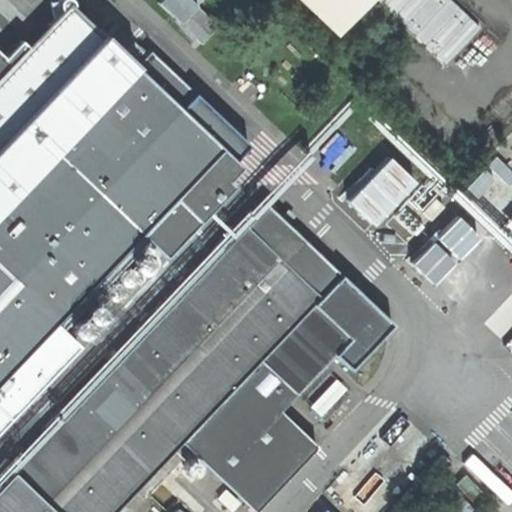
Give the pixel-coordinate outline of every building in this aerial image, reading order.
[(0,420),(77,339),(67,330),(76,321),(68,313),(59,322),(50,314),(132,227),(158,252),(223,183),(217,177),(231,162),(64,4),(61,0),(45,0),(49,9),(0,64),(0,420)] [(196,4),(199,0),(160,0),(158,2),(202,43),(219,25),(196,4)] [(305,0),(332,26),(357,0),(305,0)] [(365,189),(389,212),(413,186),(389,163),(365,189)] [(261,203),(0,477),(0,511),(104,511),(172,439),(245,510),(308,443),(273,408),(327,352),(343,367),(386,320),(261,203)] [(462,320),(502,284),(450,227),(410,263),(462,320)] [(82,294),(92,304),(112,282),(101,272),(82,294)] [(180,511),(170,502),(160,511),(180,511)]
